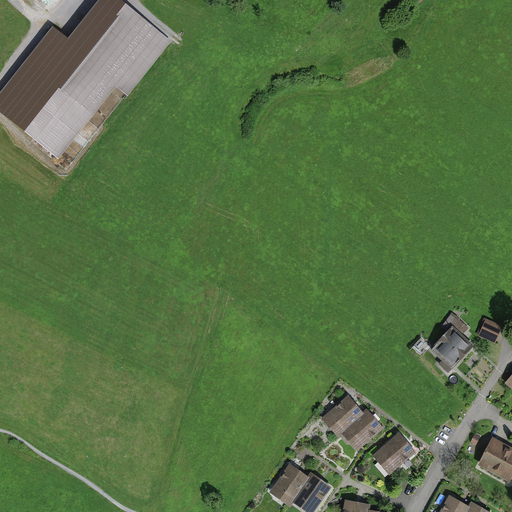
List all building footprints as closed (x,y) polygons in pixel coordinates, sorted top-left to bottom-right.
[(100,0),(68,40),(53,28),(0,94),(0,113),(59,160),(116,88),(127,96),(171,41),(118,0),(100,0)] [(501,328),(487,322),(481,336),(495,342),(501,328)] [(449,367),(470,346),(453,329),(432,350),(449,367)] [(339,434),(343,430),(361,415),(348,399),(325,418),(339,434)] [(366,411),(361,415),(343,430),(357,447),(380,428),(366,411)] [(479,436),(473,434),(470,444),(475,446),(479,436)] [(399,436),(376,455),(390,471),(412,452),(399,436)] [(511,450),(494,441),(481,464),(508,479),(511,471),(511,450)] [(289,504),(293,499),(308,479),(290,466),(272,492),(289,504)] [(311,474),(308,479),(293,499),(310,511),(311,511),(330,487),(311,474)] [(467,511),(469,509),(450,499),(442,511),(467,511)] [(345,511),(366,511),(367,511),(368,506),(347,502),(345,511)]
